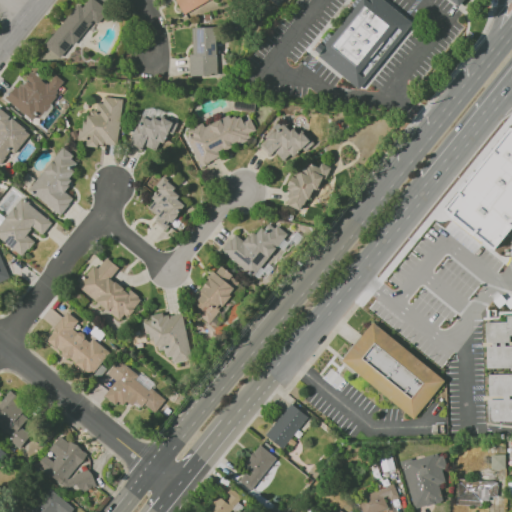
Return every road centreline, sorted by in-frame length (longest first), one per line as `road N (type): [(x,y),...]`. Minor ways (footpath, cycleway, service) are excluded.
road 1 (primary): [(432,123),(153,467)]
road 2 (residential): [(5,341),(107,223),(178,271),(248,188)]
road 3 (residential): [(153,467),(0,336)]
road 4 (primary): [(228,422),(354,269)]
